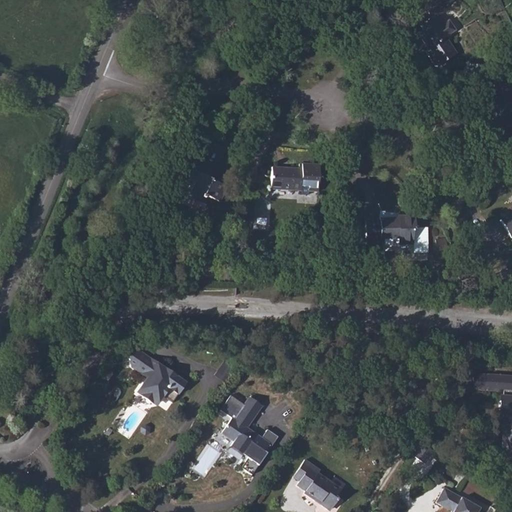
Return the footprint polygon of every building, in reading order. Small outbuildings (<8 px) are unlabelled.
[(425,38),(422,40),(428,49),(425,51),(436,67),(456,54),(446,38),(449,36),(449,34),(455,30),(448,20),(442,25),(436,15),(444,9),(443,7),(437,0),(428,0),(421,5),(422,7),(429,16),(430,18),(420,25),(423,30),(421,31),(425,38)] [(429,16),(422,7),(412,14),(419,23),(429,16)] [(493,123),(491,123),(490,132),(499,134),(499,136),(509,138),(511,122),(511,86),(497,84),(491,119),(492,119),(493,119),(493,123)] [(203,199),(205,200),(206,197),(219,203),(227,187),(212,180),(214,175),(210,173),(213,166),(198,159),(195,165),(188,162),(185,169),(192,172),(188,180),(194,183),(188,196),(202,203),(203,199)] [(298,169),(271,168),(270,189),(300,191),(300,195),(308,195),(308,191),(318,192),(319,165),(298,164),(298,169)] [(511,210),(511,211),(511,212),(510,214),(500,220),(510,236),(511,234),(511,210)] [(377,237),(377,239),(384,239),(384,245),(413,244),(413,253),(428,253),(427,228),(415,228),(414,216),(398,216),(398,220),(390,220),(390,219),(380,219),(380,221),(365,222),(365,237),(377,237)] [(439,246),(447,245),(446,238),(436,240),(438,255),(439,255),(438,249),(440,249),(439,246)] [(236,244),(224,240),(220,252),(232,256),(236,244)] [(438,249),(439,255),(448,254),(447,245),(439,246),(440,249),(438,249)] [(131,367),(135,371),(145,355),(141,352),(140,348),(133,350),(134,354),(132,354),(129,358),(131,367)] [(135,371),(146,378),(157,363),(145,355),(135,371)] [(239,366),(227,358),(216,374),(228,382),(239,366)] [(157,363),(146,378),(139,389),(140,395),(153,404),(159,403),(163,397),(172,403),(184,386),(180,383),(182,380),(157,363)] [(489,375),(474,374),(473,390),(488,390),(489,375)] [(511,376),(489,375),(488,390),(503,391),(502,396),(500,396),(498,416),(503,416),(507,416),(506,422),(503,422),(501,451),(511,451),(511,376)] [(249,398),(245,404),(257,412),(261,406),(249,398)] [(261,439),(253,434),(246,429),(257,412),(245,404),(234,420),(231,418),(223,430),(228,434),(226,437),(233,441),(230,447),(247,459),(241,468),(251,475),(264,457),(262,455),(266,448),(269,450),(277,437),(267,430),(262,437),(261,439)] [(7,422),(12,425),(16,417),(12,414),(7,422)] [(149,428),(145,426),(141,428),(141,432),(145,435),(149,433),(149,428)] [(434,451),(421,442),(412,456),(425,464),(434,451)] [(304,460),(300,466),(306,470),(299,482),(296,486),(304,492),(303,493),(315,501),(316,499),(320,502),(321,505),(327,510),(330,509),(338,499),(334,497),(340,489),(317,474),(320,470),(304,460)] [(306,470),(300,466),(292,477),(299,482),(306,470)] [(485,511),(444,488),(435,503),(451,511),(485,511)]
